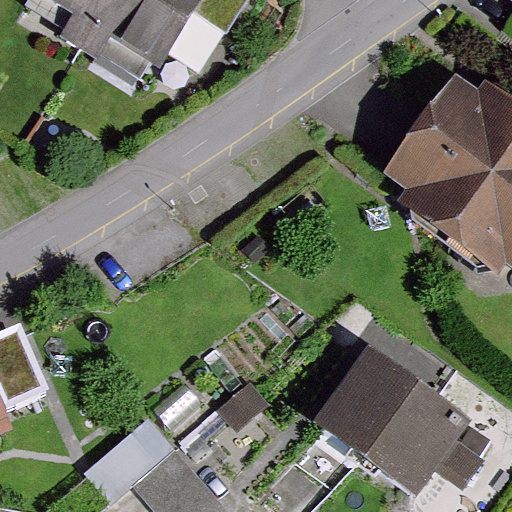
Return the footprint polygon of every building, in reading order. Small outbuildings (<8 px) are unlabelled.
[(53,0),(114,37),(136,0),(53,0)] [(201,19),(212,0),(136,0),(114,37),(171,72),(201,19)] [(254,0),(212,0),(201,19),(232,38),(254,0)] [(511,135),(448,97),(391,190),(511,263),(511,135)] [(11,341),(0,344),(0,450),(44,435),(11,341)] [(478,426),(382,358),(322,441),(418,509),(478,426)] [(156,413),(92,466),(117,496),(181,443),(156,413)] [(148,488),(169,511),(233,511),(235,510),(184,455),(148,488)]
